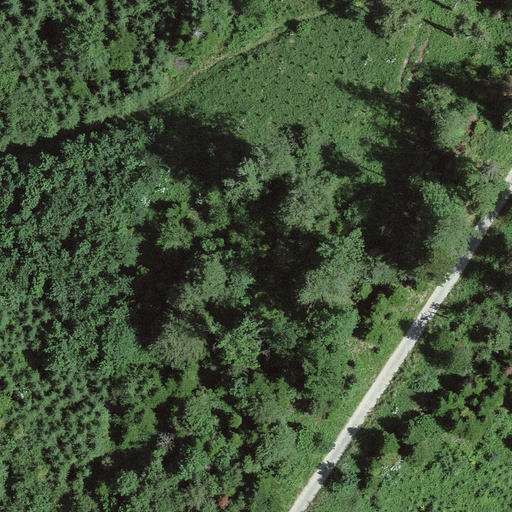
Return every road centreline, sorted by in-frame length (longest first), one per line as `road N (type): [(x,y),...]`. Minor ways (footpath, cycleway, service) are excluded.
road 1 (unclassified): [(298,511),(511,181)]
road 2 (track): [(348,0),(120,117),(0,153)]
